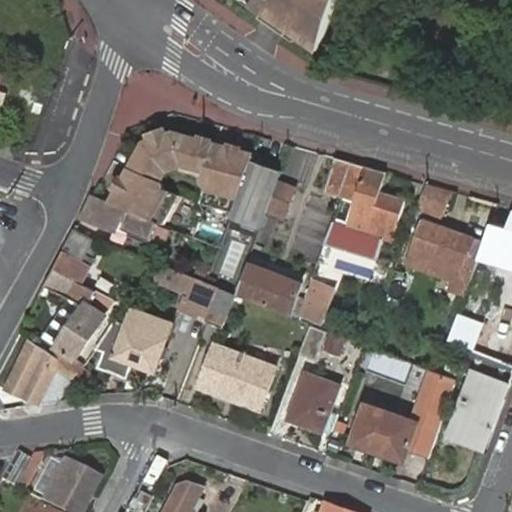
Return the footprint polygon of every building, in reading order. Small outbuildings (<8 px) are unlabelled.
[(304,36),(322,49),(334,9),(337,0),(250,0),(266,10),(304,36)] [(299,43),(304,36),(266,10),(261,17),(299,43)] [(147,144),(133,168),(161,180),(169,165),(178,163),(203,170),(198,185),(205,187),(202,202),(202,201),(203,201),(203,200),(208,185),(207,185),(207,184),(206,184),(205,184),(205,183),(205,182),(204,182),(204,181),(204,180),(203,180),(203,179),(203,178),(203,177),(215,145),(174,133),(147,144)] [(200,203),(234,213),(254,160),(255,156),(215,145),(203,177),(203,178),(203,179),(203,180),(204,180),(204,181),(204,182),(205,182),(205,183),(205,184),(206,184),(207,184),(207,185),(208,185),(203,200),(203,201),(202,201),(202,202),(201,202),(200,203)] [(352,162),(336,158),(325,190),(341,194),(352,162)] [(282,171),(254,160),(234,213),(231,220),(259,231),(267,209),(278,181),(282,171)] [(352,162),(341,194),(344,195),(356,199),(348,226),(362,230),(365,233),(370,234),(374,234),(384,237),(395,240),(407,198),(382,191),(388,171),(352,162)] [(133,168),(114,203),(128,209),(139,214),(140,214),(150,218),(164,224),(180,196),(165,189),(165,188),(165,187),(165,186),(159,183),(161,180),(133,168)] [(297,188),(278,181),(267,209),(286,217),(297,188)] [(453,190),(427,183),(419,207),(444,215),(453,190)] [(96,195),(84,217),(117,231),(128,209),(114,203),(96,195)] [(139,214),(128,209),(117,231),(131,237),(138,218),(140,214),(139,214)] [(150,218),(140,214),(138,218),(148,223),(150,218)] [(471,286),(486,241),(426,220),(409,265),(417,267),(420,256),(456,270),(453,280),(462,284),(459,292),(467,296),(471,286)] [(362,230),(348,226),(334,221),(328,243),(377,259),(384,237),(374,234),(370,234),(365,233),(362,230)] [(511,222),(503,246),(498,244),(496,250),(511,254),(511,222)] [(96,241),(77,230),(67,248),(86,258),(96,241)] [(105,250),(99,272),(130,280),(135,258),(105,250)] [(54,355),(79,372),(85,364),(78,359),(107,315),(117,302),(82,284),(92,265),(66,251),(47,286),(88,305),(59,347),(54,355)] [(191,253),(185,271),(196,275),(207,279),(213,262),(202,258),(191,253)] [(420,256),(417,267),(453,280),(456,270),(420,256)] [(155,260),(144,277),(190,296),(185,307),(210,317),(221,288),(155,260)] [(270,260),(266,270),(289,279),(292,269),(270,260)] [(244,286),(238,284),(236,290),(242,293),(292,312),(303,284),(289,279),(266,270),(252,265),(244,286)] [(320,267),(312,285),(301,315),(322,323),(340,275),(320,267)] [(405,273),(396,270),(388,293),(397,295),(405,273)] [(221,288),(210,317),(208,321),(223,327),(236,293),(235,293),(221,288)] [(397,295),(388,293),(375,326),(385,330),(397,295)] [(127,325),(115,356),(134,363),(156,370),(171,330),(156,325),(158,319),(136,312),(128,322),(127,325)] [(134,363),(115,356),(127,325),(115,321),(97,349),(105,352),(99,368),(128,378),(134,363)] [(208,321),(201,339),(216,345),(223,327),(208,321)] [(327,331),(312,326),(301,354),(317,359),(327,331)] [(332,334),(326,349),(342,354),(347,340),(332,334)] [(7,390),(41,405),(58,370),(74,380),(79,372),(54,355),(31,340),(7,390)] [(277,368),(216,345),(201,386),(262,409),(277,368)] [(511,363),(472,349),(466,365),(463,373),(474,377),(454,431),(472,437),(477,425),(494,431),(511,384),(511,363)] [(445,373),(460,379),(463,373),(466,365),(450,359),(445,373)] [(41,405),(61,403),(74,380),(58,370),(41,405)] [(433,371),(424,396),(450,405),(459,380),(433,371)] [(307,372),(291,414),(311,421),(309,426),(325,432),(325,431),(332,433),(340,414),(333,411),(342,385),(307,372)] [(367,404),(354,442),(407,461),(420,422),(367,404)] [(311,421),(291,414),(290,419),(309,426),(311,421)] [(477,425),(472,437),(490,443),(494,431),(477,425)] [(16,451),(14,456),(1,479),(16,486),(25,468),(34,473),(45,451),(33,453),(30,459),(22,454),(16,451)] [(44,496),(64,458),(51,458),(34,491),(44,496)] [(42,500),(64,511),(80,511),(99,477),(64,458),(44,496),(42,500)] [(25,468),(16,486),(25,491),(34,473),(25,468)] [(191,511),(202,491),(188,484),(179,485),(164,511),(191,511)] [(357,511),(328,502),(324,511),(357,511)]
